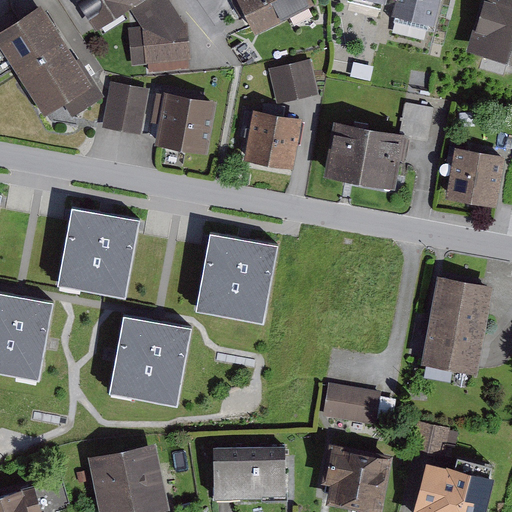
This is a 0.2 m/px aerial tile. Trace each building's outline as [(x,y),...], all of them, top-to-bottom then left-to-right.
[(138,18),(146,31),(194,29),(194,22),(179,0),(80,0),(104,39),(138,18)] [(239,0),(256,33),(316,3),(314,0),(239,0)] [(377,0),(386,2),(386,0),(395,0),(392,13),(435,24),(440,0),(377,0)] [(511,0),(481,0),(467,50),(511,63),(511,0)] [(77,58),(41,2),(0,28),(0,43),(45,112),(62,101),(72,116),(104,95),(79,56),(77,58)] [(194,29),(146,31),(134,32),(137,76),(197,73),(194,29)] [(310,58),(269,68),(277,102),(318,94),(310,58)] [(111,80),(102,127),(142,134),(150,87),(111,80)] [(163,92),(157,91),(151,121),(158,122),(154,143),(208,153),(217,98),(164,89),(163,92)] [(335,117),(324,173),(395,186),(404,137),(428,141),(434,106),(405,101),(400,129),(335,117)] [(244,158),(293,167),(302,116),(253,107),(244,158)] [(455,144),(446,196),(497,205),(506,153),(455,144)] [(141,216),(72,203),(58,282),(127,295),(141,216)] [(278,241),(210,229),(195,308),(264,321),(278,241)] [(494,283),(438,273),(422,361),(479,371),(494,283)] [(0,288),(0,370),(39,377),(54,298),(0,288)] [(124,311),(109,389),(178,403),(193,324),(124,311)] [(328,381),(323,414),(376,423),(381,390),(328,381)] [(450,427),(418,420),(412,449),(444,455),(450,427)] [(330,482),(326,500),(382,511),(393,452),(329,440),(321,480),(330,482)] [(156,441),(88,455),(99,511),(143,511),(170,507),(156,441)] [(213,444),(213,497),(262,497),(262,493),(286,493),(286,444),(213,444)] [(426,457),(412,511),(485,511),(495,474),(426,457)] [(0,511),(56,511),(56,510),(70,506),(62,480),(35,488),(34,482),(0,491),(0,511)]
